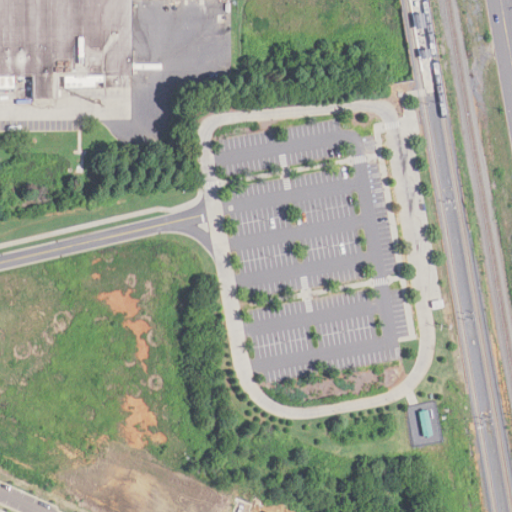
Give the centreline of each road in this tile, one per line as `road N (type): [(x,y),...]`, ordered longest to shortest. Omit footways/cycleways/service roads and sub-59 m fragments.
road 1 (residential): [(106,238),(129,378),(151,412),(183,435),(362,511)]
road 2 (residential): [(0,261),(173,223)]
